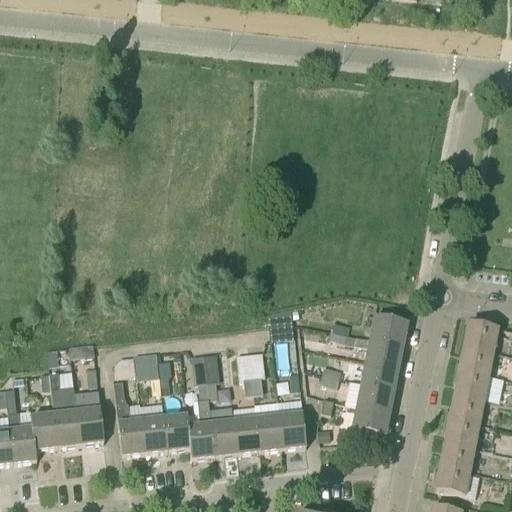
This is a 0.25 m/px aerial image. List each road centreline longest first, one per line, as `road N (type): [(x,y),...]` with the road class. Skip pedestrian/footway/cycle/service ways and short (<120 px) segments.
road 1 (residential): [(480,67),(0,16)]
road 2 (residential): [(117,507),(100,365),(108,355),(261,341)]
road 3 (residential): [(117,507),(203,499),(239,483),(365,471),(400,479)]
road 4 (unclassified): [(442,300),(480,67)]
road 5 (residential): [(400,479),(442,300)]
